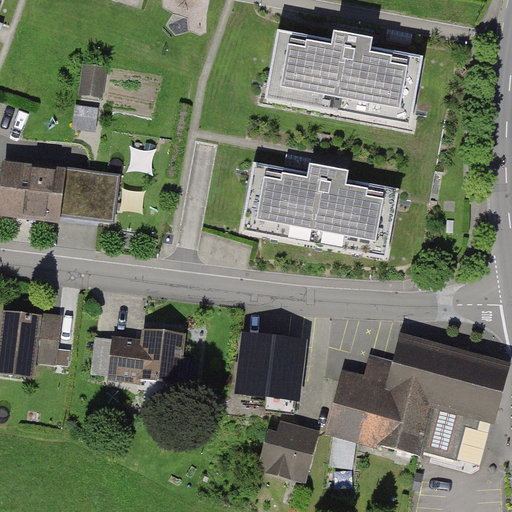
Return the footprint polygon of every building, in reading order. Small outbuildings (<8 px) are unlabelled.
[(429,57),(280,27),(264,106),(413,136),(429,57)] [(108,68),(82,65),(79,95),(105,98),(108,68)] [(99,109),(75,106),(72,130),(96,133),(99,109)] [(257,163),(244,234),(387,262),(400,191),(330,178),(257,163)] [(0,213),(0,216),(61,223),(61,218),(66,176),(6,169),(0,213)] [(109,175),(67,170),(66,176),(61,218),(101,223),(114,225),(120,176),(109,175)] [(43,319),(1,315),(0,323),(0,378),(37,382),(43,319)] [(184,393),(188,339),(117,333),(113,388),(184,393)] [(97,362),(111,363),(113,341),(99,340),(97,362)] [(311,347),(242,340),(236,402),(304,409),(311,347)] [(492,429),(507,370),(399,342),(393,365),(372,359),(366,380),(345,374),(329,434),(422,459),(434,414),(492,429)] [(320,436),(272,423),(258,472),(305,486),(320,436)]
